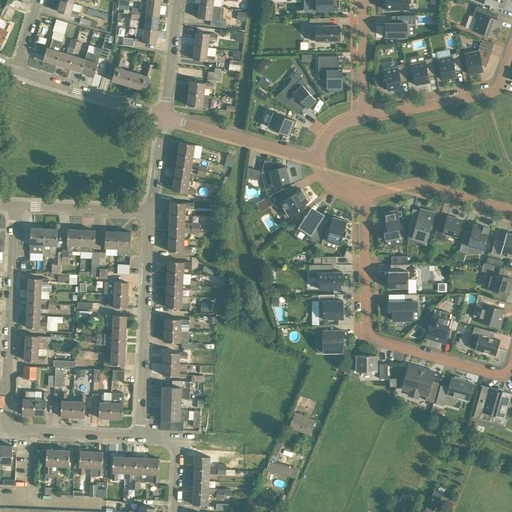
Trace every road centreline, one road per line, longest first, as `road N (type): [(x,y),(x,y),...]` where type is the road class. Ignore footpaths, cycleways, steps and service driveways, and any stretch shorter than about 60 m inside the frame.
road 1 (residential): [(31,431),(9,429),(4,420),(8,207)]
road 2 (residential): [(135,437),(146,210)]
road 3 (residential): [(360,122),(487,94),(511,38)]
road 4 (residential): [(511,360),(494,376),(375,344),(362,322)]
road 5 (residential): [(310,155),(159,116)]
road 6 (residential): [(362,193),(410,183),(511,212)]
road 7 (residential): [(159,116),(14,71)]
road 8 (residential): [(146,210),(8,207)]
road 9 (residential): [(362,322),(362,193)]
road 10 (residential): [(360,0),(360,122)]
